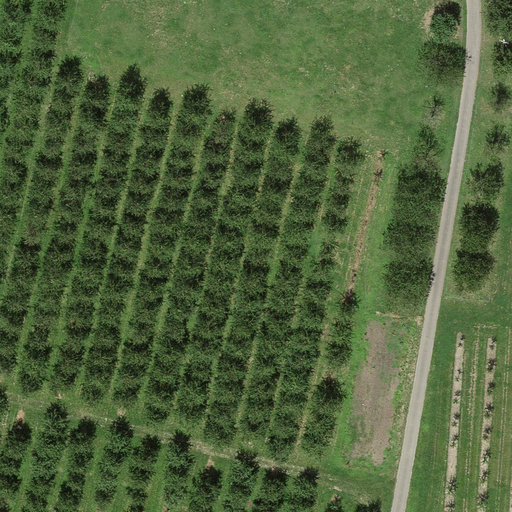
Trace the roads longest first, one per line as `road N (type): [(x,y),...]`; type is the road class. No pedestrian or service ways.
road 1 (unclassified): [(398,511),(465,128),(472,0)]
road 2 (track): [(402,489),(331,482),(0,405)]
